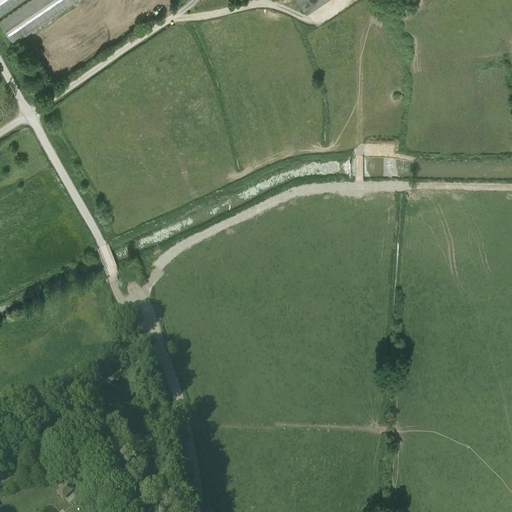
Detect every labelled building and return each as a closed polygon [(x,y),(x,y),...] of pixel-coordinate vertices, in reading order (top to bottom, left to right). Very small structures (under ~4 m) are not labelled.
[(69,0),(32,0),(0,22),(0,26),(14,46),(74,5),(69,0)] [(0,0),(0,18),(26,0),(0,0)] [(304,0),(299,4),(307,16),(331,0),(304,0)] [(77,10),(27,44),(35,56),(85,22),(77,10)] [(85,22),(35,56),(44,68),(93,34),(85,22)] [(96,38),(46,72),(55,84),(104,50),(96,38)] [(67,483),(57,490),(63,497),(72,490),(67,483)]
